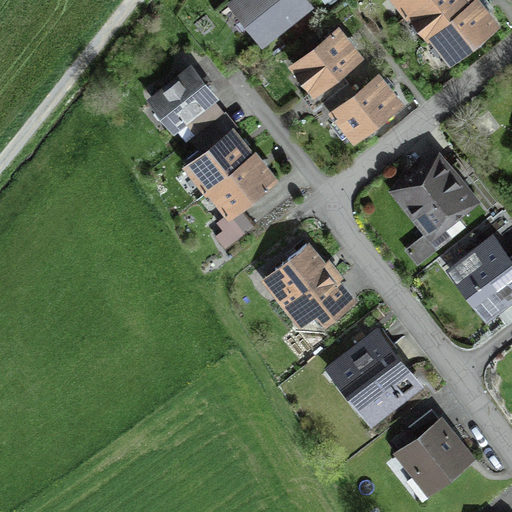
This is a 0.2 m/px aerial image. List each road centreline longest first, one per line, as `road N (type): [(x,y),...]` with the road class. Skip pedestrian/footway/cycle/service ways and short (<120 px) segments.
road 1 (residential): [(511,49),(328,199),(511,451)]
road 2 (track): [(135,0),(0,165)]
